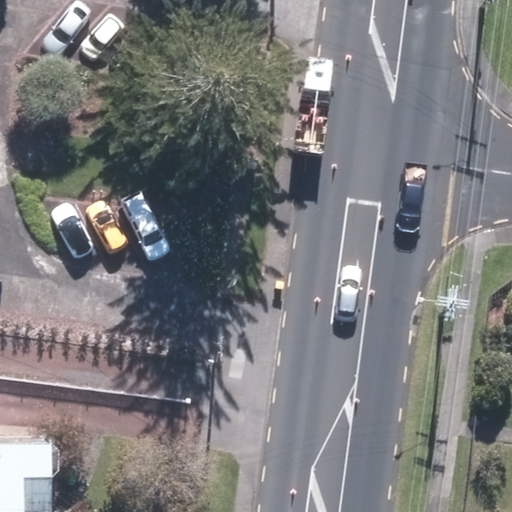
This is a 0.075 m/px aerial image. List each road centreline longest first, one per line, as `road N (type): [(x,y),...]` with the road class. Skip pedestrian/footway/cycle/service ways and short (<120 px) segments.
road 1 (secondary): [(372,154),(324,511)]
road 2 (secondary): [(392,0),(372,154)]
road 3 (residential): [(511,173),(372,154)]
